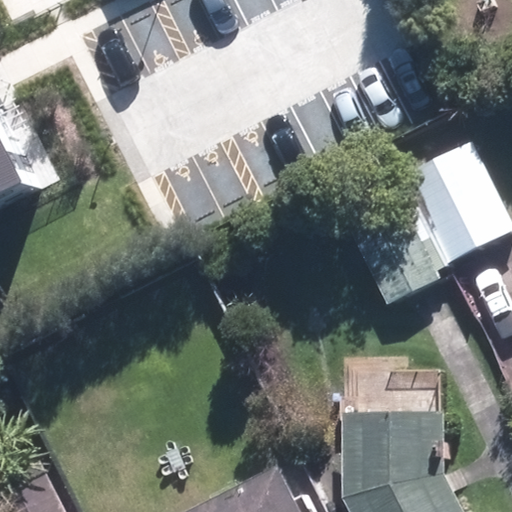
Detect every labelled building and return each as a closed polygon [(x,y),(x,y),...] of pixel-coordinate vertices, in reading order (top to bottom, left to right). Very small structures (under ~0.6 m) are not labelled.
[(371,0),(335,0),(221,55),(275,164),(418,95),(371,0)] [(0,201),(56,173),(0,64),(0,201)] [(170,135),(70,184),(110,267),(210,218),(170,135)] [(511,205),(478,137),(406,171),(451,263),(511,232),(511,205)] [(442,273),(399,188),(346,213),(391,300),(442,273)] [(480,511),(459,470),(458,409),(357,409),(356,496),(364,511),(480,511)] [(70,511),(44,460),(0,480),(0,511),(70,511)] [(317,511),(293,462),(192,511),(317,511)]
